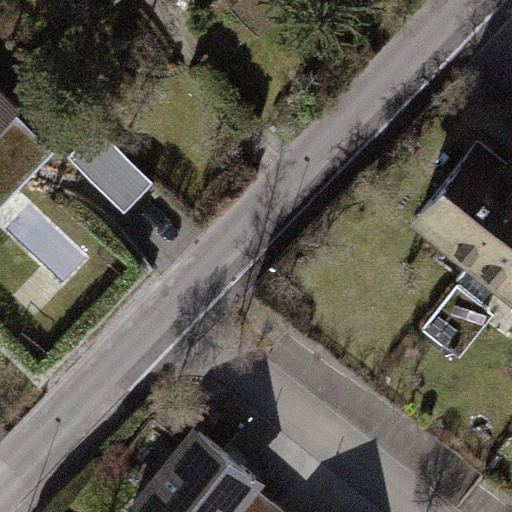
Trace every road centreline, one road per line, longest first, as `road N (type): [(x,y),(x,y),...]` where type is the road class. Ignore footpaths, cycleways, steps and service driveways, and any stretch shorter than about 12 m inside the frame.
road 1 (unclassified): [(455,9),(172,303)]
road 2 (residential): [(438,511),(172,303)]
road 3 (unclassified): [(172,303),(0,488)]
